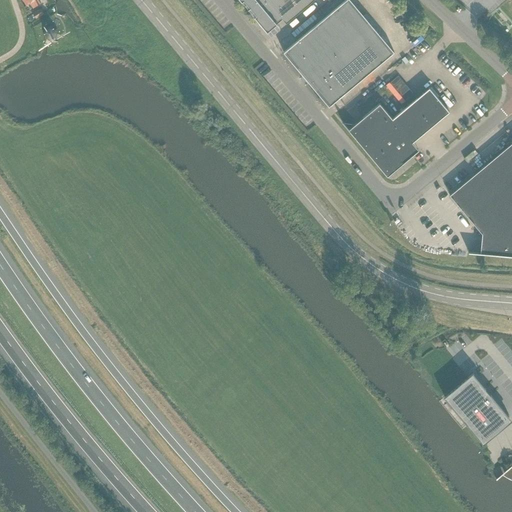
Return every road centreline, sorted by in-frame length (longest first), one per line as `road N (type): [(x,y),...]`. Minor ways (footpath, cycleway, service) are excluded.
road 1 (tertiary): [(511,303),(416,289),(361,259),(140,0)]
road 2 (unclassified): [(511,106),(411,190),(386,193),(219,0)]
road 3 (motorway): [(234,511),(93,349),(0,216)]
road 4 (motorway): [(194,511),(43,328),(0,263)]
road 5 (motorway): [(0,332),(146,511)]
road 6 (unclassified): [(90,511),(0,396)]
